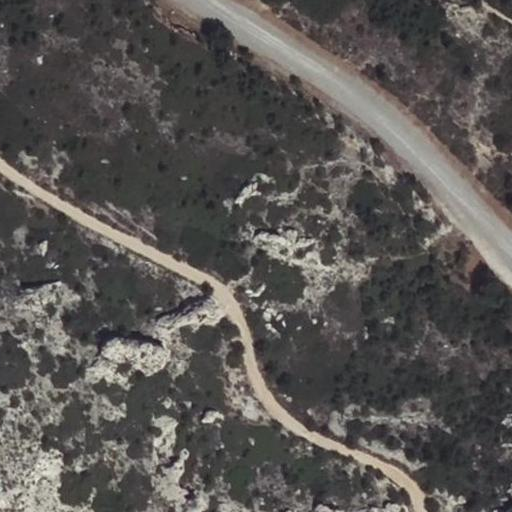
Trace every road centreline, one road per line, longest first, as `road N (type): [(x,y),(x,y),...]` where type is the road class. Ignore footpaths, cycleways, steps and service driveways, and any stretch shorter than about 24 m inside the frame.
road 1 (track): [(0,150),(53,195),(217,276),(240,309),(269,398),(290,433),(396,469),(424,495),(428,511)]
road 2 (unclassified): [(203,0),(408,139),(511,252)]
